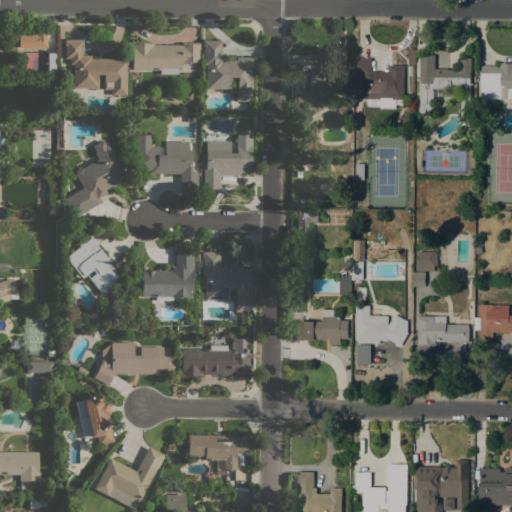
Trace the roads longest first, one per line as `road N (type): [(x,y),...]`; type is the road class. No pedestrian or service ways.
road 1 (tertiary): [(511,9),(0,4)]
road 2 (residential): [(270,511),(272,8)]
road 3 (residential): [(511,410),(142,408)]
road 4 (residential): [(271,221),(150,220)]
